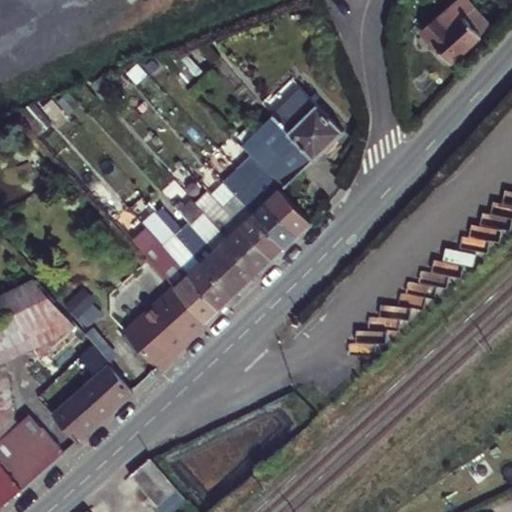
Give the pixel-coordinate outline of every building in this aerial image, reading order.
[(445,30),(461,16),(450,4),(434,18),(445,30)] [(478,34),(461,16),(445,30),(434,18),(420,30),(435,46),(436,52),(440,57),(443,57),(448,61),(478,34)] [(298,77),(241,132),(283,176),(312,148),(313,148),(340,122),(298,77)] [(248,171),(254,178),(267,165),(261,159),(248,171)] [(254,178),(248,171),(235,184),(241,190),(254,178)] [(311,211),(279,178),(266,190),(298,225),(311,211)] [(241,190),(235,184),(222,196),(229,203),(241,190)] [(285,237),(298,225),(266,190),(253,203),(285,237)] [(259,262),(272,249),(240,215),(233,222),(222,210),(229,203),(222,196),(209,209),(259,262)] [(247,274),(259,262),(209,209),(202,202),(190,214),(197,220),(203,227),(214,239),(247,274)] [(272,249),(285,237),(253,203),(240,215),(272,249)] [(185,233),(191,239),(203,227),(197,220),(185,233)] [(172,245),(178,252),(191,239),(185,233),(172,245)] [(202,252),(233,286),(247,274),(214,239),(202,252)] [(159,257),(165,264),(178,252),(172,245),(159,257)] [(189,264),(221,298),(225,295),(233,286),(202,252),(189,264)] [(182,283),(207,311),(221,298),(189,264),(176,276),(182,283)] [(0,287),(0,318),(2,329),(76,317),(34,273),(0,287)] [(140,305),(149,314),(133,328),(158,356),(207,311),(182,283),(169,295),(161,287),(140,305)] [(0,376),(10,375),(2,329),(0,318),(0,376)] [(69,322),(24,362),(39,378),(84,338),(69,322)] [(133,380),(110,354),(55,403),(78,429),(85,423),(133,380)] [(12,416),(0,426),(0,432),(10,444),(25,431),(12,416)] [(25,431),(10,444),(3,451),(25,476),(62,443),(40,418),(25,431)] [(511,431),(501,441),(511,454),(511,431)] [(0,497),(25,476),(3,451),(0,447),(0,497)] [(148,457),(128,474),(136,484),(156,467),(148,457)] [(166,477),(156,467),(136,484),(146,495),(166,477)] [(154,504),(174,486),(166,477),(146,495),(154,504)] [(166,511),(183,497),(174,486),(154,504),(160,511),(166,511)]
